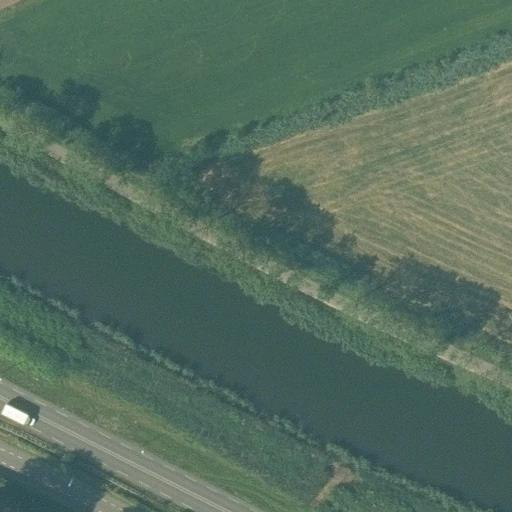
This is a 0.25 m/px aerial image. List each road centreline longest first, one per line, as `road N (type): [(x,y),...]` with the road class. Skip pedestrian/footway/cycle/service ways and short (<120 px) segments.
road 1 (unclassified): [(0,121),(306,288),(511,381)]
road 2 (primary): [(227,511),(0,396)]
road 3 (tertiary): [(114,511),(0,455)]
